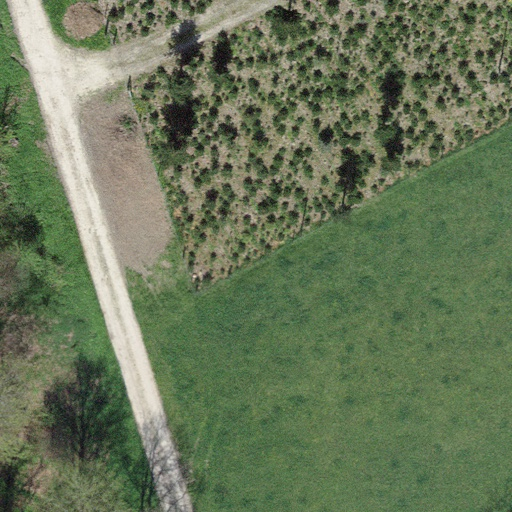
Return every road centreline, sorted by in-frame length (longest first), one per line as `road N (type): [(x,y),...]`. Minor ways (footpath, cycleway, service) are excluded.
road 1 (track): [(177,511),(25,0)]
road 2 (track): [(139,60),(259,0)]
